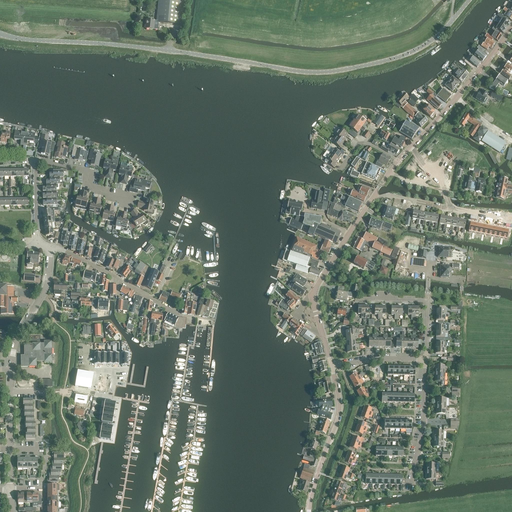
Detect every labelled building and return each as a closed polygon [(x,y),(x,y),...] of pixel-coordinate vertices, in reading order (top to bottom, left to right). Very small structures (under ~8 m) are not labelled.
[(158,0),(156,21),(146,20),(145,29),(158,30),(158,23),(179,25),(181,0),(158,0)] [(505,8),(503,10),(505,12),(503,15),(511,21),(511,20),(511,13),(509,12),(507,10),(505,8)] [(499,13),(497,16),(502,19),(499,24),(506,29),(510,24),(507,22),(508,20),(499,13)] [(493,27),(492,29),(492,30),(495,32),(499,34),(500,32),(503,34),(506,29),(499,24),(496,28),(493,27)] [(498,42),(501,36),(499,34),(495,32),(492,37),(487,34),(485,36),(492,41),(493,39),(498,42)] [(495,44),(487,39),(484,44),(483,43),(481,46),(487,50),(489,48),(491,49),(495,44)] [(474,55),(482,62),(486,57),(482,53),(484,50),(479,46),(477,48),(478,49),(474,55)] [(481,63),(480,63),(473,57),(469,61),(477,68),(481,63)] [(510,66),(507,64),(504,69),(506,70),(504,72),(503,71),(501,74),(507,78),(509,79),(511,75),(511,65),(510,66)] [(454,67),(453,69),(452,69),(454,71),(455,72),(465,79),(468,75),(468,74),(462,70),(460,72),(454,67)] [(455,78),(461,83),(465,79),(455,72),(454,71),(453,73),(457,76),(455,78)] [(489,88),(494,90),(499,83),(504,86),(508,81),(499,75),(498,75),(497,76),(497,78),(489,88)] [(452,92),(460,83),(454,79),(452,77),(445,86),(452,92)] [(437,96),(445,103),(451,95),(443,88),(437,96)] [(483,103),(486,98),(486,97),(487,94),(484,92),(482,95),(479,93),(476,99),(483,103)] [(400,106),(408,98),(407,97),(403,93),(395,102),(397,103),(400,106)] [(435,94),(433,93),(431,96),(427,100),(437,110),(442,105),(433,96),(435,94)] [(503,97),(492,93),(490,97),(501,101),(503,97)] [(412,95),(410,98),(415,103),(418,100),(412,95)] [(422,116),(419,113),(418,114),(405,102),(400,106),(400,107),(408,114),(409,114),(413,118),(413,117),(414,118),(415,117),(418,120),(416,122),(421,128),(427,121),(422,116)] [(423,110),(430,118),(433,114),(434,112),(430,108),(431,107),(429,105),(428,106),(427,106),(426,105),(425,106),(426,107),(423,110)] [(459,124),(464,127),(467,121),(474,126),(468,135),(473,138),(482,124),(481,124),(482,122),(475,117),(475,116),(473,115),(471,117),(466,114),(459,124)] [(379,115),(374,123),(378,127),(384,119),(379,115)] [(353,121),(365,130),(366,128),(363,125),(366,122),(358,116),(353,121)] [(365,130),(353,121),(349,127),(357,133),(360,130),(363,132),(365,130)] [(419,129),(410,123),(409,124),(405,121),(398,132),(411,140),(419,129)] [(478,132),(484,136),(488,130),(482,126),(478,132)] [(353,138),(339,128),(334,135),(336,136),(337,136),(343,140),(345,137),(351,140),(353,138)] [(352,130),(349,134),(355,138),(358,135),(352,130)] [(381,140),(384,141),(385,140),(386,141),(389,135),(381,130),(379,133),(383,135),(381,138),(381,140)] [(1,134),(1,137),(2,137),(1,143),(6,144),(7,139),(10,139),(11,132),(6,131),(5,135),(1,134)] [(488,131),(481,141),(500,153),(506,143),(488,131)] [(21,145),(24,146),(25,133),(15,132),(14,140),(21,141),(21,145)] [(25,133),(24,146),(26,146),(27,142),(34,142),(35,134),(25,133)] [(483,137),(477,133),(473,139),(479,144),(483,137)] [(345,142),(343,140),(337,136),(336,136),(332,142),(346,152),(347,149),(342,146),(345,142)] [(404,148),(408,140),(400,137),(399,139),(394,137),(391,144),(396,147),(397,144),(400,146),(404,148)] [(42,149),(41,154),(49,156),(51,144),(47,143),(47,140),(41,138),(39,148),(42,149)] [(62,142),(61,144),(58,143),(54,157),(58,158),(58,156),(66,158),(68,148),(64,147),(65,143),(62,142)] [(390,144),(389,143),(386,142),(384,146),(382,145),(380,148),(388,153),(389,150),(396,154),(399,149),(390,144)] [(74,146),(72,156),(75,157),(74,160),(82,162),(82,160),(86,161),(88,152),(84,151),(78,150),(79,147),(74,146)] [(333,148),(330,153),(329,153),(339,160),(342,156),(344,153),(338,148),(336,150),(333,148)] [(88,160),(92,160),(91,165),(98,167),(101,155),(97,154),(96,154),(97,151),(91,150),(88,160)] [(335,165),(338,160),(339,160),(329,153),(330,153),(326,151),(323,156),(326,158),(326,159),(327,159),(325,162),(334,168),(336,165),(335,165)] [(357,157),(365,161),(368,154),(363,151),(357,157)] [(381,168),(381,167),(384,164),(387,165),(390,159),(382,154),(379,161),(378,160),(375,165),(381,168)] [(104,178),(108,178),(112,161),(105,159),(103,169),(106,169),(104,178)] [(112,161),(108,178),(111,179),(113,171),(116,172),(118,162),(112,161)] [(365,176),(376,181),(381,169),(370,164),(367,163),(364,169),(361,174),(365,176)] [(127,167),(123,184),(127,185),(128,177),(131,178),(133,178),(135,176),(132,175),(133,169),(131,168),(132,166),(128,165),(127,167)] [(120,183),(123,184),(127,167),(121,166),(119,175),(122,176),(120,183)] [(500,178),(498,188),(511,191),(511,185),(507,185),(508,180),(500,178)] [(484,186),(485,180),(479,179),(476,192),(481,193),(483,186),(484,186)] [(150,190),(151,182),(143,180),(142,181),(135,180),(134,186),(131,185),(129,192),(137,194),(138,191),(141,191),(142,191),(144,191),(145,189),(150,190)] [(362,186),(359,193),(366,197),(369,190),(362,186)] [(511,191),(498,188),(497,191),(496,198),(503,200),(505,193),(511,194),(511,193),(511,191)] [(330,191),(329,191),(323,190),(323,194),(315,193),(314,202),(312,201),(311,208),(321,210),(323,203),(327,204),(330,191)] [(364,202),(364,201),(366,197),(353,191),(352,191),(350,190),(348,194),(351,195),(350,196),(364,202)] [(75,208),(80,209),(84,192),(81,191),(80,198),(77,197),(75,208)] [(363,204),(363,203),(349,197),(348,199),(342,196),(341,199),(347,202),(361,209),(363,204)] [(89,213),(94,214),(98,199),(94,198),(93,205),(91,204),(89,213)] [(47,206),(47,208),(57,208),(57,199),(47,199),(47,202),(43,202),(43,206),(47,206)] [(289,201),(288,208),(291,209),(290,215),(296,216),(294,220),(292,218),(289,224),(301,229),(303,225),(302,225),(304,220),(304,219),(304,217),(300,217),(301,210),(302,210),(303,203),(289,201)] [(341,206),(333,203),(329,202),(327,214),(342,221),(343,219),(350,222),(353,216),(342,211),(343,209),(341,207),(341,206)] [(358,213),(361,209),(347,202),(345,207),(346,207),(358,213)] [(153,208),(138,204),(137,208),(144,209),(144,211),(148,212),(147,214),(153,215),(154,212),(154,211),(153,210),(153,208)] [(102,220),(108,221),(111,206),(108,205),(106,212),(104,211),(102,220)] [(386,206),(384,212),(394,215),(396,209),(386,206)] [(43,211),(44,218),(51,217),(51,212),(53,211),(59,211),(59,208),(57,208),(47,208),(47,211),(43,211)] [(136,210),(133,211),(141,225),(144,223),(146,225),(148,224),(148,223),(147,221),(146,221),(141,214),(139,216),(136,210)] [(141,225),(133,211),(130,213),(134,219),(132,220),(135,225),(133,226),(135,228),(136,229),(137,229),(138,230),(138,229),(139,229),(140,228),(140,227),(139,226),(141,225)] [(116,227),(121,228),(124,213),(121,212),(120,219),(118,218),(116,227)] [(394,215),(384,212),(382,218),(392,221),(394,215)] [(124,213),(121,228),(123,228),(123,230),(123,231),(124,232),(125,232),(126,232),(127,232),(128,231),(128,230),(129,227),(128,227),(128,226),(127,225),(127,224),(128,221),(126,220),(128,214),(124,213)] [(302,225),(303,225),(312,229),(312,228),(316,229),(317,226),(318,226),(320,226),(321,219),(304,215),(304,217),(304,219),(304,220),(302,225)] [(383,222),(382,223),(371,219),(371,221),(370,221),(369,223),(369,224),(369,225),(372,227),(372,228),(376,229),(376,228),(379,230),(381,227),(390,230),(392,226),(383,222)] [(341,232),(321,224),(320,227),(318,226),(317,226),(314,235),(336,244),(341,232)] [(52,229),(45,230),(46,236),(50,236),(50,239),(53,239),(52,229)] [(63,246),(67,247),(69,238),(70,239),(71,236),(72,233),(71,233),(71,234),(63,232),(61,242),(64,242),(63,245),(63,246)] [(71,236),(70,239),(69,246),(72,247),(71,250),(75,251),(77,243),(78,243),(81,233),(79,233),(78,238),(71,236)] [(392,250),(387,248),(376,243),(378,239),(366,233),(362,240),(359,238),(353,248),(361,252),(366,242),(373,245),(372,248),(389,256),(392,250)] [(319,261),(323,253),(319,252),(319,250),(316,249),(316,247),(296,238),(290,251),(299,255),(302,256),(303,254),(307,256),(306,257),(319,261)] [(79,241),(77,251),(80,251),(79,255),(83,256),(86,242),(79,241)] [(321,251),(328,254),(330,250),(329,249),(332,244),(325,241),(323,244),(322,244),(321,246),(322,247),(321,251)] [(401,250),(399,255),(397,259),(402,261),(405,251),(402,250),(403,246),(397,244),(396,248),(401,250)] [(87,246),(86,248),(84,257),(90,258),(92,250),(93,247),(87,246)] [(448,248),(438,248),(438,258),(448,258),(448,248)] [(95,262),(102,264),(107,252),(100,250),(100,251),(97,250),(94,258),(97,259),(95,262)] [(286,251),(284,257),(283,260),(297,264),(295,270),(307,274),(309,268),(309,267),(308,266),(310,259),(286,251)] [(27,265),(33,265),(33,263),(39,263),(39,254),(28,253),(27,265)] [(62,261),(69,264),(72,257),(65,254),(62,261)] [(109,261),(106,267),(111,270),(112,268),(111,268),(115,260),(110,258),(110,257),(109,257),(107,256),(106,259),(109,261)] [(79,267),(81,262),(72,258),(70,263),(73,264),(72,266),(76,268),(76,266),(79,267)] [(115,260),(111,268),(112,268),(116,271),(118,267),(121,268),(124,261),(121,259),(121,260),(116,258),(115,260)] [(365,265),(373,270),(375,265),(365,259),(363,261),(357,258),(354,264),(363,269),(365,265)] [(316,270),(319,262),(310,259),(308,266),(309,267),(309,268),(310,268),(309,273),(319,277),(322,272),(316,270)] [(381,265),(390,269),(392,263),(383,259),(381,265)] [(121,274),(124,276),(125,278),(130,272),(128,270),(130,267),(127,266),(121,274)] [(440,266),(440,278),(449,278),(449,266),(446,266),(442,266),(440,266)] [(95,280),(97,275),(97,274),(85,270),(83,276),(95,280)] [(145,280),(143,286),(151,289),(151,290),(158,275),(159,272),(158,272),(158,273),(151,270),(150,273),(147,279),(147,281),(145,280)] [(156,280),(161,282),(164,276),(159,273),(158,275),(156,279),(156,280)] [(139,275),(139,276),(135,286),(139,288),(144,277),(139,275)] [(295,285),(292,290),(302,296),(307,290),(303,287),(305,284),(307,281),(298,275),(292,284),(295,285)] [(99,286),(103,286),(102,291),(107,292),(109,281),(106,281),(106,277),(101,276),(99,286)] [(1,315),(14,315),(14,302),(17,302),(17,297),(14,297),(14,287),(7,287),(7,285),(0,284),(0,307),(1,308),(1,315)] [(54,284),(54,291),(54,295),(61,295),(61,290),(67,291),(67,285),(54,284)] [(120,292),(132,298),(135,293),(124,286),(120,292)] [(351,297),(352,294),(342,292),(343,288),(338,287),(337,291),(335,300),(346,302),(348,297),(351,297)] [(180,294),(172,291),(171,295),(166,293),(167,291),(164,290),(161,295),(159,300),(166,303),(168,298),(171,299),(172,297),(179,300),(181,296),(181,295),(180,294)] [(290,300),(286,304),(286,305),(291,309),(295,305),(299,300),(290,291),(286,296),(290,300)] [(189,303),(190,296),(185,295),(181,293),(181,295),(181,296),(184,297),(181,314),(187,315),(189,303)] [(133,304),(131,313),(134,314),(135,308),(136,306),(140,307),(143,298),(134,296),(133,304)] [(89,301),(89,298),(80,298),(80,303),(81,303),(81,308),(85,309),(85,306),(91,306),(91,301),(89,301)] [(287,311),(289,308),(285,305),(280,302),(278,300),(273,298),(272,299),(276,302),(275,305),(278,307),(279,306),(287,311)] [(62,308),(72,309),(72,304),(77,304),(78,301),(73,300),(73,301),(63,300),(63,303),(62,308)] [(118,310),(127,311),(128,301),(124,301),(119,300),(118,310)] [(198,305),(200,306),(197,316),(202,317),(208,318),(212,308),(213,303),(205,300),(204,301),(199,301),(198,305)] [(98,303),(98,309),(102,309),(102,311),(106,312),(107,304),(104,303),(104,302),(101,302),(101,303),(98,303)] [(187,315),(195,316),(196,303),(189,303),(187,315)] [(363,319),(363,306),(358,306),(358,307),(355,307),(354,313),(358,313),(358,315),(361,315),(361,319),(363,319)] [(419,316),(419,314),(422,314),(422,308),(419,308),(419,307),(413,307),(413,320),(415,320),(415,316),(419,316)] [(168,313),(165,321),(164,323),(169,326),(170,324),(175,326),(178,318),(168,313)] [(284,330),(292,318),(288,315),(285,313),(282,317),(286,319),(285,320),(280,327),(284,330)] [(293,318),(293,319),(289,325),(293,328),(291,331),(293,332),(295,329),(299,323),(300,323),(293,318)] [(296,338),(304,327),(304,326),(300,323),(299,323),(295,329),(293,332),(291,331),(291,332),(295,336),(295,337),(296,338)] [(449,329),(445,329),(446,324),(437,323),(437,326),(436,326),(436,332),(449,332),(449,330),(449,329)] [(111,325),(106,329),(110,334),(113,338),(119,334),(115,330),(111,325)] [(82,332),(82,335),(90,335),(90,327),(83,327),(83,332),(82,332)] [(358,334),(354,334),(354,331),(355,331),(355,327),(348,327),(349,331),(345,331),(345,337),(358,336),(358,334)] [(302,337),(307,340),(311,343),(315,336),(307,331),(304,329),(300,335),(303,337),(302,337)] [(447,338),(447,334),(449,334),(449,332),(436,332),(436,337),(436,340),(444,340),(445,338),(447,338)] [(391,335),(391,339),(387,339),(387,335),(385,335),(385,348),(393,348),(393,335),(391,335)] [(418,348),(418,345),(421,345),(421,340),(415,340),(415,336),(413,335),(412,348),(418,348)] [(52,363),(52,341),(44,341),(44,344),(40,344),(40,343),(32,343),(32,344),(24,344),(24,356),(21,356),(21,367),(37,367),(37,362),(44,362),(44,363),(52,363)] [(311,344),(312,350),(312,351),(323,349),(321,343),(314,345),(313,342),(311,344)] [(314,354),(314,357),(311,358),(312,359),(318,358),(317,356),(324,354),(323,350),(323,349),(312,351),(313,354),(314,354)] [(133,360),(131,372),(137,373),(139,361),(137,361),(137,359),(135,359),(135,360),(133,360)] [(319,363),(321,373),(327,371),(325,362),(319,363)] [(435,365),(435,373),(445,374),(445,366),(435,365)] [(78,371),(75,387),(91,390),(94,374),(78,371)] [(352,383),(361,378),(362,377),(363,377),(364,376),(363,373),(359,375),(360,375),(357,377),(356,374),(349,377),(352,383)] [(445,382),(445,374),(435,373),(435,381),(445,382)] [(362,380),(361,378),(352,383),(355,388),(362,384),(360,381),(362,380)] [(323,384),(323,386),(323,388),(321,388),(322,394),(324,393),(325,395),(332,393),(330,382),(323,384)] [(357,391),(360,397),(368,392),(367,390),(365,391),(363,388),(357,391)] [(362,402),(366,400),(369,398),(367,396),(370,394),(368,392),(360,397),(362,402)] [(76,395),(75,402),(86,404),(88,397),(76,395)] [(436,398),(436,406),(446,406),(449,406),(449,398),(436,398)] [(24,411),(33,411),(33,400),(23,400),(23,404),(24,404),(24,411)] [(329,413),(331,407),(332,407),(332,400),(318,401),(319,408),(319,410),(318,410),(317,415),(331,419),(332,414),(329,413)] [(105,401),(104,408),(115,410),(116,403),(105,401)] [(363,412),(372,415),(373,413),(371,412),(372,409),(365,406),(363,412)] [(446,406),(436,406),(436,414),(446,414),(446,406)] [(104,408),(103,415),(114,417),(115,410),(104,408)] [(26,415),(26,422),(34,422),(34,411),(33,411),(24,411),(24,415),(26,415)] [(371,418),(372,415),(363,412),(361,418),(368,420),(369,417),(371,418)] [(103,415),(101,422),(112,424),(114,417),(103,415)] [(328,428),(330,422),(323,419),(321,425),(321,426),(322,426),(328,428)] [(77,426),(78,427),(78,428),(79,429),(78,430),(81,433),(87,425),(86,424),(88,421),(83,420),(82,422),(80,421),(77,426)] [(357,427),(367,430),(368,428),(365,427),(366,424),(359,421),(357,427)] [(34,422),(26,422),(26,427),(27,427),(27,436),(26,436),(26,440),(35,440),(35,422),(34,422)] [(102,425),(101,432),(112,434),(113,426),(102,425)] [(316,435),(319,436),(320,433),(325,435),(328,428),(322,426),(321,426),(321,425),(318,432),(316,431),(316,432),(313,430),(312,434),(316,435)] [(366,433),(367,430),(357,427),(355,433),(362,435),(363,432),(366,433)] [(443,431),(433,431),(433,439),(443,439),(443,431)] [(101,432),(100,439),(111,441),(112,434),(101,432)] [(361,438),(361,439),(354,436),(354,437),(352,436),(351,440),(352,440),(351,442),(352,442),(361,446),(362,443),(363,443),(364,439),(361,438)] [(316,440),(314,440),(315,439),(313,438),(311,445),(309,444),(307,448),(309,449),(315,451),(318,444),(315,443),(316,440)] [(443,439),(433,439),(433,447),(443,447),(443,439)] [(360,448),(361,446),(352,442),(350,448),(357,450),(358,447),(360,448)] [(348,452),(346,457),(356,461),(357,458),(354,457),(355,454),(348,452)] [(356,461),(346,457),(344,463),(351,465),(352,462),(355,463),(356,461)] [(436,464),(426,464),(426,472),(436,472),(439,472),(439,467),(440,466),(440,464),(439,463),(437,463),(436,464)] [(303,467),(300,478),(311,482),(314,471),(308,469),(309,466),(305,465),(304,468),(303,467)] [(341,473),(347,475),(349,469),(343,467),(341,473)] [(436,472),(426,472),(426,480),(436,480),(436,472)] [(345,481),(346,477),(354,480),(355,478),(353,477),(350,476),(347,475),(341,473),(338,479),(345,481)] [(371,484),(372,474),(365,474),(365,477),(362,477),(362,482),(365,482),(365,484),(370,484),(370,488),(372,488),(372,484),(371,484)] [(300,490),(306,493),(310,483),(303,481),(301,485),(300,485),(300,486),(301,487),(300,490)] [(347,486),(344,484),(337,482),(335,488),(342,490),(343,487),(346,488),(347,486)] [(45,489),(45,491),(56,491),(56,483),(51,483),(51,485),(48,485),(48,489),(45,489)] [(342,490),(335,488),(333,494),(339,496),(342,490)] [(24,503),(32,503),(33,494),(27,494),(27,496),(24,496),(24,503)] [(33,494),(32,503),(32,506),(38,506),(41,506),(41,496),(38,496),(38,494),(33,494)] [(339,496),(333,494),(331,500),(336,502),(334,505),(340,505),(340,503),(337,502),(338,499),(344,501),(345,498),(342,497),(339,496)]
